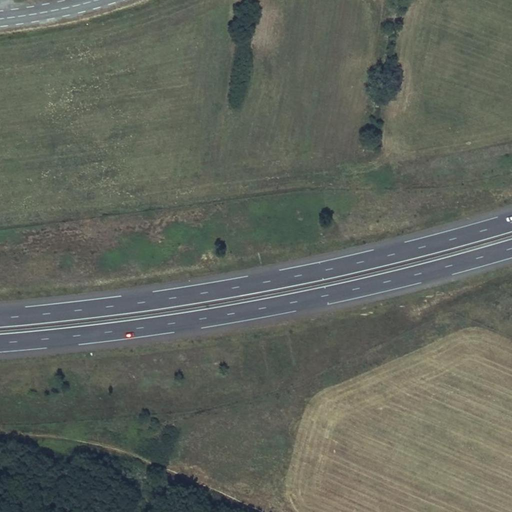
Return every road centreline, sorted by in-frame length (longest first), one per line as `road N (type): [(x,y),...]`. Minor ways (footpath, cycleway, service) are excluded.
road 1 (trunk): [(511,221),(310,273),(0,317)]
road 2 (trunk): [(0,342),(277,305),(511,248)]
road 3 (track): [(0,432),(117,445),(271,511)]
